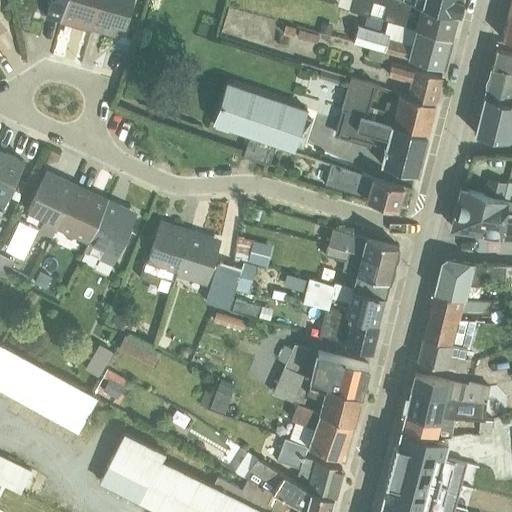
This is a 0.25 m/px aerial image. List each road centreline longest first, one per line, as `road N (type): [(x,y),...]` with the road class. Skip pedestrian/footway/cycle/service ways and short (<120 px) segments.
road 1 (residential): [(427,235),(266,186),(178,187),(114,160),(81,114),(58,99),(0,98)]
road 2 (tertiary): [(356,511),(427,235)]
road 3 (tertiary): [(452,141),(489,0)]
